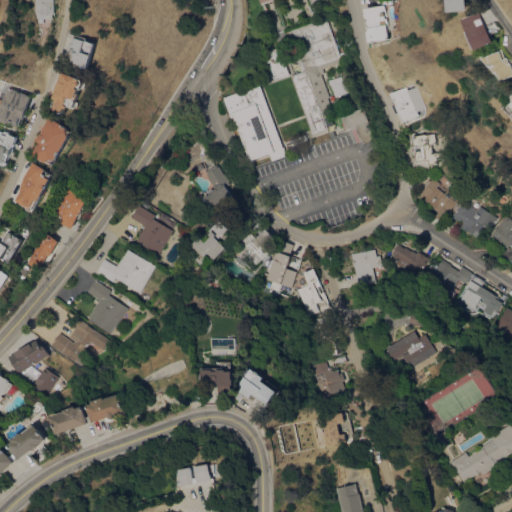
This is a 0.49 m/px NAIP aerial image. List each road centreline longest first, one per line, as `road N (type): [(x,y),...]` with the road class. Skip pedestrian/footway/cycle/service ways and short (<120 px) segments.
road 1 (tertiary): [(265,511),(256,434),(204,415),(60,467),(3,511)]
road 2 (residential): [(511,502),(494,511),(373,429),(369,388),(324,244)]
road 3 (tertiary): [(0,342),(196,82)]
road 4 (residential): [(393,208),(367,232),(324,244),(271,225),(196,82)]
road 5 (residential): [(485,0),(511,40),(393,208)]
road 6 (residential): [(0,209),(57,62),(69,0)]
road 7 (residential): [(352,0),(373,86),(400,141),(404,173),(393,208)]
